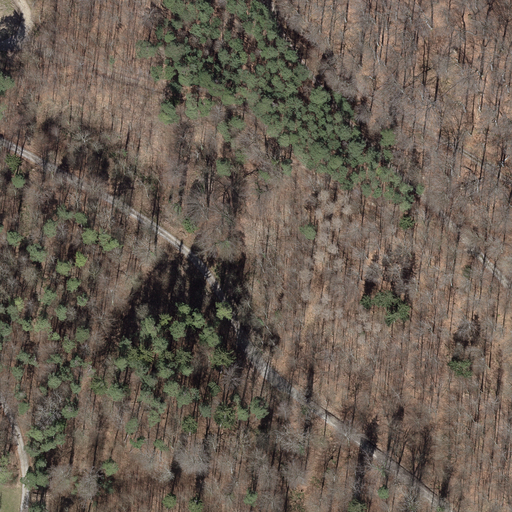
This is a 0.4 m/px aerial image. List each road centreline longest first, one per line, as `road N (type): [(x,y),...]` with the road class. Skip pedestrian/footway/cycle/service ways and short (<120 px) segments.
road 1 (track): [(451,511),(274,378),(250,352),(211,276),(171,235),(0,139)]
road 2 (track): [(478,254),(321,88),(269,3)]
road 3 (track): [(0,46),(35,42),(157,87)]
road 4 (track): [(0,396),(26,471),(23,511)]
